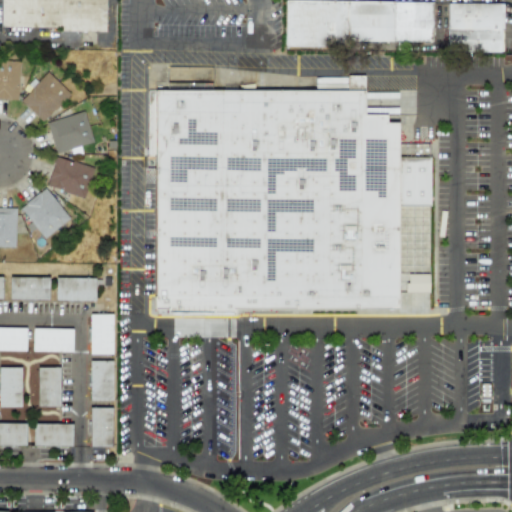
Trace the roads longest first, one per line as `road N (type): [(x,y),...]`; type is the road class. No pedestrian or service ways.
road 1 (residential): [(79,483),(80,323),(0,321)]
road 2 (residential): [(0,481),(146,485),(227,511)]
road 3 (secondary): [(511,457),(395,469),(320,501)]
